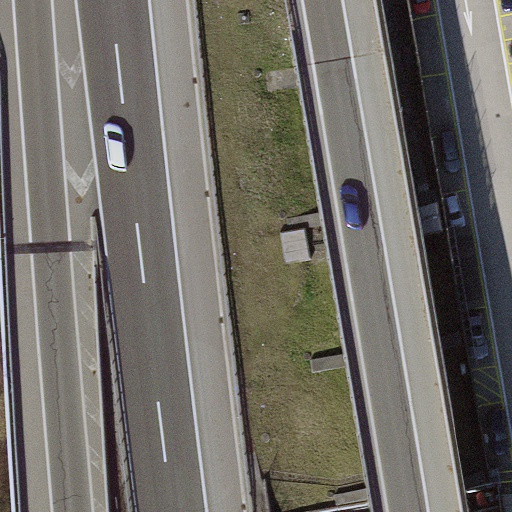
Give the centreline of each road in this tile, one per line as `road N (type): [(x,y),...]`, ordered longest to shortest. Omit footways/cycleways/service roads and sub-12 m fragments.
road 1 (motorway): [(410,511),(324,0)]
road 2 (motorway): [(173,511),(114,0)]
road 3 (motorway): [(75,511),(35,0)]
road 4 (unclassified): [(467,0),(511,263)]
